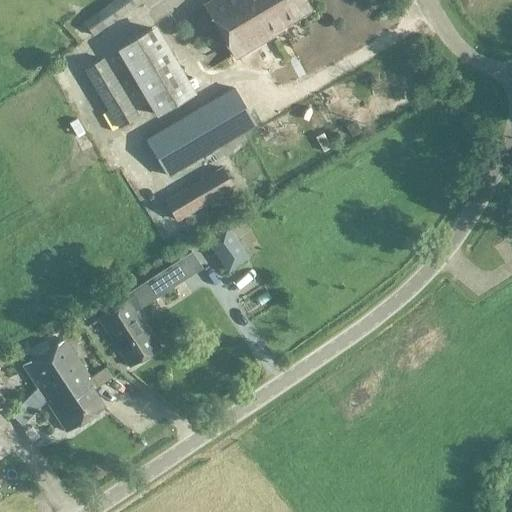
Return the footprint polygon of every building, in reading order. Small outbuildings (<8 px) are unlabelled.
[(94,36),(142,2),(140,0),(114,0),(83,21),(94,36)] [(214,0),(205,6),(236,57),(275,34),(272,29),(277,26),(281,27),(310,10),(304,0),(214,0)] [(159,114),(195,92),(155,27),(119,49),(159,114)] [(139,115),(104,59),(85,70),(120,127),(139,115)] [(304,62),(242,89),(251,110),(288,93),(287,90),(311,79),(304,62)] [(256,124),(234,87),(148,138),(169,175),(256,124)] [(359,131),(355,123),(347,127),(352,135),(359,131)] [(238,155),(253,147),(247,135),(232,143),(238,155)] [(223,168),(166,201),(177,219),(233,186),(223,168)] [(228,226),(208,240),(229,271),(249,257),(228,226)] [(180,276),(172,263),(156,273),(164,286),(180,276)] [(99,317),(130,365),(160,345),(129,298),(99,317)] [(23,363),(66,430),(103,406),(86,379),(90,377),(65,339),(23,363)] [(112,377),(105,367),(92,376),(98,386),(112,377)] [(8,410),(20,422),(29,412),(17,401),(8,410)]
